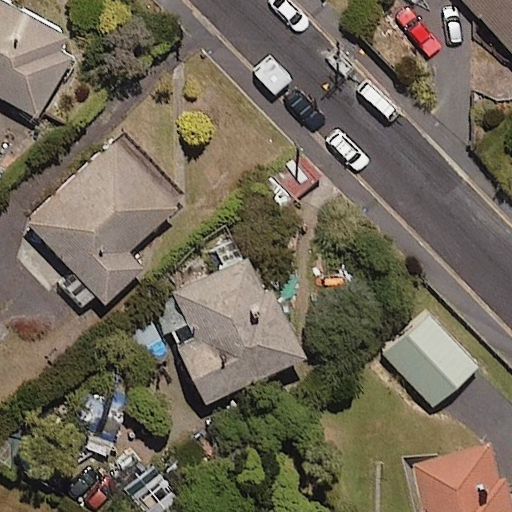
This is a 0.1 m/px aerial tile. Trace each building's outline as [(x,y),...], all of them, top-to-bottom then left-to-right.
[(78,30),(22,0),(0,0),(0,87),(36,107),(78,30)] [(511,0),(472,0),(511,44),(511,0)] [(177,194),(116,130),(28,215),(104,294),(142,258),(127,242),(177,194)] [(320,170),(296,147),(266,177),(290,200),(320,170)] [(304,342),(253,242),(170,284),(193,328),(175,337),(204,394),(304,342)] [(476,357),(427,309),(384,353),(433,401),(476,357)] [(511,511),(511,494),(510,495),(499,447),(415,465),(425,511),(511,511)]
